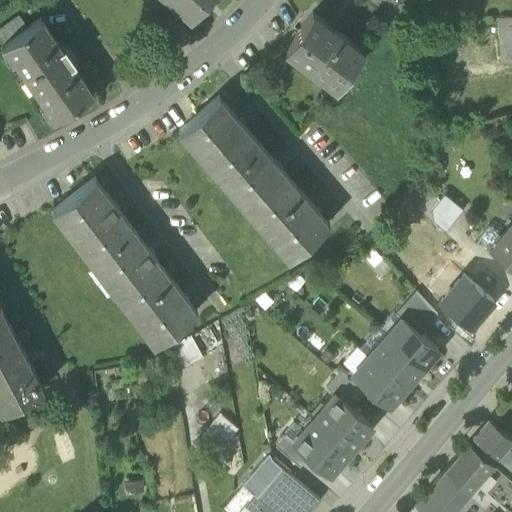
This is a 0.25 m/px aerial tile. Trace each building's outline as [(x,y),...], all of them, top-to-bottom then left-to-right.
[(172,0),(191,17),(205,0),(172,0)] [(284,49),(336,88),(363,51),(312,12),(284,49)] [(503,56),(511,55),(511,14),(499,17),(503,56)] [(52,117),(53,119),(91,92),(71,63),(76,60),(64,44),(60,47),(40,19),(2,45),(3,46),(7,43),(16,55),(11,58),(12,59),(15,57),(46,102),(43,104),(44,105),(48,102),(57,114),(52,117)] [(179,130),(220,177),(260,143),(219,96),(179,130)] [(220,177),(260,224),(300,189),(260,143),(220,177)] [(55,207),(156,340),(197,310),(95,177),(55,207)] [(313,204),(300,189),(260,224),(289,257),(329,222),(313,204)] [(433,221),(445,231),(463,209),(444,194),(431,209),(433,221)] [(511,221),(501,235),(500,236),(503,238),(493,251),(511,267),(511,221)] [(478,238),(493,251),(503,238),(500,236),(501,235),(489,225),(478,238)] [(381,259),(373,249),(365,256),(374,265),(381,259)] [(449,262),(462,273),(480,288),(490,275),(459,250),(449,262)] [(493,299),(480,288),(462,273),(440,300),(471,326),(493,299)] [(404,304),(428,325),(437,314),(416,290),(404,304)] [(403,318),(420,334),(428,325),(404,304),(395,314),(402,319),(403,318)] [(0,409),(1,410),(43,388),(0,305),(0,409)] [(385,334),(423,368),(439,350),(420,334),(403,318),(402,319),(387,335),(385,334)] [(367,354),(406,388),(406,387),(404,385),(420,367),(422,368),(423,368),(385,334),(367,354)] [(203,357),(191,336),(171,347),(183,368),(203,357)] [(369,357),(354,373),(354,374),(369,387),(390,406),(406,388),(367,354),(367,355),(369,357)] [(345,365),(337,375),(361,396),(369,387),(354,374),(354,373),(345,365)] [(351,408),(361,396),(337,375),(326,388),(333,394),(334,393),(351,408)] [(315,419),(350,448),(358,439),(360,440),(372,426),(351,408),(334,393),(333,394),(324,405),(325,407),(315,419)] [(198,439),(217,454),(238,428),(220,413),(198,439)] [(468,441),(493,463),(501,453),(507,447),(511,441),(511,439),(488,418),(468,441)] [(309,456),(330,474),(343,460),(341,458),(350,448),(315,419),(304,431),(303,429),(302,430),(293,440),(292,441),(309,456)] [(293,440),(302,430),(294,422),(284,433),(286,434),(293,440)] [(292,441),(293,440),(286,434),(275,446),(300,467),(309,456),(292,441)] [(468,492),(477,482),(494,463),(493,463),(468,441),(445,469),(468,492)] [(511,451),(507,447),(501,453),(509,460),(510,458),(511,459),(511,451)] [(509,460),(501,453),(493,463),(494,463),(511,479),(511,459),(510,458),(509,460)] [(309,511),(320,500),(267,455),(224,506),(230,511),(309,511)] [(511,511),(511,479),(494,463),(477,482),(511,511)] [(451,511),(468,492),(445,469),(416,503),(425,511),(451,511)]
